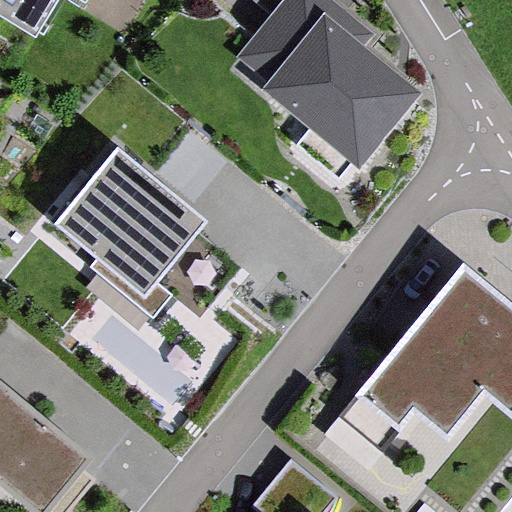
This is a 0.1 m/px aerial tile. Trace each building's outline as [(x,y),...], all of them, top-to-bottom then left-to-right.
[(0,0),(0,10),(35,32),(53,0),(79,0),(91,7),(94,0),(0,0)] [(366,163),(422,95),(364,48),(378,31),(339,0),(253,0),(273,16),(238,59),(366,163)] [(207,226),(116,152),(52,230),(156,314),(172,295),(200,318),(240,269),(199,235),(207,226)] [(447,437),(483,392),(511,415),(511,310),(461,270),(343,418),(380,447),(410,408),(447,437)] [(53,511),(95,461),(0,383),(0,485),(32,511),(53,511)] [(325,511),(337,497),(291,461),(252,510),(254,511),(325,511)]
